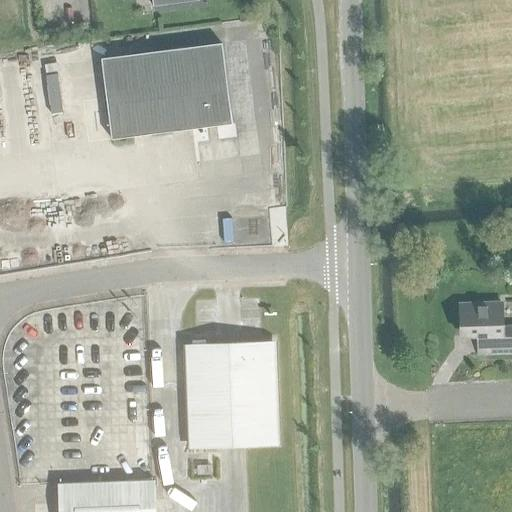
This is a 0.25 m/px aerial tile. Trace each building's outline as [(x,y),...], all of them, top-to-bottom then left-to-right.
[(5,0),(0,0),(0,52),(12,51),(5,0)] [(101,59),(111,139),(231,124),(221,44),(101,59)] [(462,304),(463,336),(486,335),(487,353),(511,352),(511,327),(501,328),(500,303),(462,304)] [(271,343),(217,345),(187,346),(190,446),(275,443),(271,343)] [(196,476),(211,475),(211,466),(196,467),(196,476)] [(155,511),(154,480),(57,483),(58,511),(155,511)]
